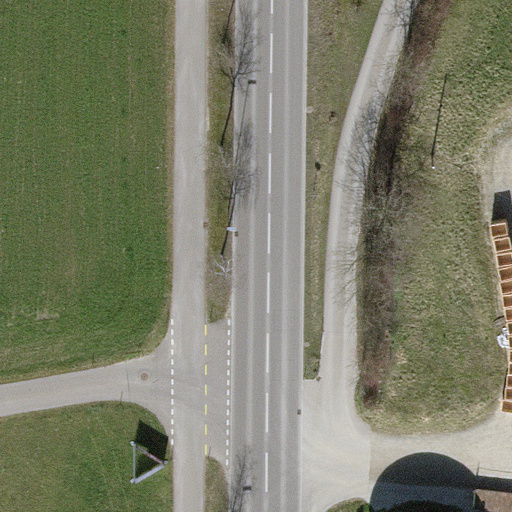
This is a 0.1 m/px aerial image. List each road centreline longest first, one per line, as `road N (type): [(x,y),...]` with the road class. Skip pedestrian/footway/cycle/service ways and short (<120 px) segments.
road 1 (track): [(269,477),(337,444),(339,225),(370,101),(408,0)]
road 2 (primary): [(273,0),(269,375)]
road 3 (unclassified): [(0,406),(188,376),(269,375)]
road 4 (primary): [(269,375),(269,511)]
